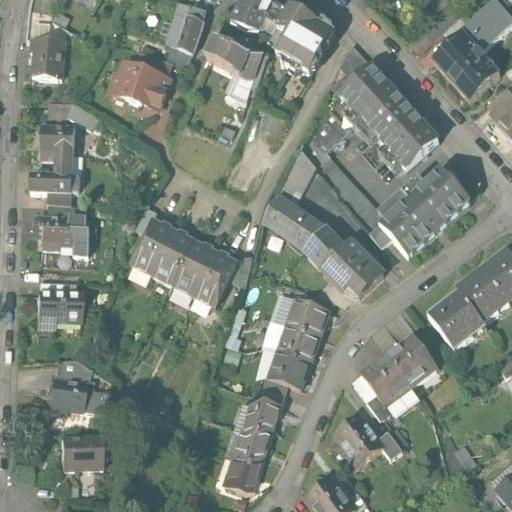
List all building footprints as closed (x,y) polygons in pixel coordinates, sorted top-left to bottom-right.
[(36,0),(36,4),(56,8),(61,9),(63,0),(36,0)] [(108,0),(108,1),(104,9),(109,12),(121,9),(125,0),(108,0)] [(431,0),(418,27),(442,38),(458,24),(463,29),(476,0),(431,0)] [(56,8),(36,4),(32,21),(52,25),(56,8)] [(234,36),(278,59),(292,34),(248,9),(234,36)] [(511,14),(499,26),(507,35),(511,30),(511,14)] [(170,50),(167,59),(175,62),(194,69),(195,69),(205,38),(204,38),(190,32),(193,23),(181,19),(173,41),(170,50)] [(52,25),(32,21),(29,52),(34,53),(51,54),(54,25),(52,25)] [(207,27),(193,23),(190,32),(204,38),(207,27)] [(437,66),(448,57),(464,42),(470,37),(463,29),(458,24),(442,38),(425,53),(437,66)] [(465,57),(466,58),(485,79),(511,53),(511,40),(507,35),(499,26),(472,51),(465,57)] [(66,30),(61,27),(56,36),(61,39),(66,30)] [(338,56),(295,29),(292,34),(278,59),(273,68),(280,73),(282,78),(287,81),(288,86),(286,88),(301,97),(308,95),(314,98),(326,77),(325,76),(329,69),(330,70),(338,56)] [(465,57),(472,51),(464,42),(448,57),(457,67),(466,58),(465,57)] [(91,46),(85,43),(81,51),(87,54),(91,46)] [(35,91),(64,93),(67,55),(51,54),(34,53),(33,66),(37,66),(35,91)] [(259,99),(268,80),(217,54),(208,70),(209,72),(236,87),(235,88),(241,90),(259,99)] [(475,127),(504,100),(485,79),(466,58),(457,67),(437,85),(475,127)] [(194,69),(175,62),(169,77),(171,78),(188,84),(194,69)] [(139,83),(166,93),(171,78),(169,77),(144,68),(139,83)] [(375,90),(356,68),(349,75),(343,90),(351,98),(337,111),(340,114),(336,118),(339,122),(330,130),(332,132),(306,175),(319,191),(333,179),(329,174),(364,142),(343,118),(375,90)] [(118,91),(113,106),(131,112),(129,116),(144,121),(146,117),(163,123),(168,108),(164,106),(168,94),(166,93),(139,83),(128,79),(123,92),(118,91)] [(273,83),(268,80),(259,99),(254,109),(260,112),(273,83)] [(259,99),(241,90),(231,109),(250,118),(254,109),(259,99)] [(364,142),(377,157),(408,128),(375,90),(343,118),(364,142)] [(490,129),(498,137),(511,125),(511,117),(508,112),(490,129)] [(56,119),(53,133),(102,142),(105,128),(56,119)] [(511,125),(498,137),(495,140),(511,158),(511,125)] [(442,165),(408,128),(377,157),(410,193),(442,165)] [(75,210),(75,209),(80,209),(83,207),(83,197),(81,195),(75,194),(78,144),(45,142),(44,174),(59,175),(58,193),(34,192),(33,208),(51,209),(75,210)] [(239,148),(228,143),(223,151),(235,156),(239,148)] [(282,224),(298,233),(319,192),(305,177),(279,222),(282,224)] [(390,243),(340,186),(325,198),(373,258),(383,249),(390,243)] [(422,214),(441,198),(434,190),(415,207),(422,214)] [(390,243),(383,249),(396,264),(412,281),(473,226),(444,194),(441,198),(422,214),(390,243)] [(75,210),(51,209),(50,221),(51,221),(74,222),(75,210)] [(51,221),(51,234),(87,235),(87,223),(74,222),(51,221)] [(309,277),(330,254),(314,244),(298,233),(282,224),(267,246),(298,267),(309,277)] [(149,253),(156,239),(161,230),(150,225),(138,247),(149,253)] [(51,234),(41,233),(39,265),(57,266),(57,262),(70,263),(70,273),(91,274),(92,248),(86,248),(86,244),(89,245),(89,236),(87,235),(51,234)] [(149,253),(134,283),(155,293),(177,250),(156,239),(149,253)] [(360,319),(364,324),(388,300),(355,267),(350,272),(338,259),(343,255),(337,248),(332,253),(331,252),(330,254),(309,277),(335,305),(348,318),(354,313),(360,319)] [(396,264),(383,249),(373,258),(386,273),(396,264)] [(176,304),(198,260),(177,250),(155,293),(176,304)] [(198,260),(176,304),(197,314),(219,271),(198,260)] [(239,281),(219,271),(197,314),(218,325),(232,297),(240,282),(239,281)] [(244,271),(239,281),(240,282),(232,297),(247,304),(256,277),(244,271)] [(486,348),(511,328),(511,276),(510,274),(460,312),(463,316),(486,348)] [(37,300),(37,312),(62,313),(63,302),(37,300)] [(348,318),(335,305),(322,321),(336,326),(348,331),(360,319),(354,313),(348,318)] [(52,341),(79,341),(79,337),(80,314),(80,313),(62,313),(37,312),(36,312),(35,347),(52,347),(52,341)] [(80,314),(79,337),(91,315),(80,314)] [(489,351),(486,348),(463,316),(432,339),(458,374),(489,351)] [(336,326),(322,321),(313,318),(309,330),(332,338),(336,326)] [(287,323),(278,349),(292,354),(292,353),(301,328),(287,323)] [(301,328),(292,353),(323,364),(333,338),(332,338),(309,330),(301,327),(301,328)] [(242,342),(235,340),(228,362),(240,365),(243,355),(239,353),(242,342)] [(283,378),(292,354),(278,349),(274,347),(266,372),(269,373),(283,378)] [(315,389),(323,364),(292,353),(292,354),(283,378),(315,389)] [(391,380),(414,413),(440,394),(417,362),(404,371),(404,370),(391,380)] [(244,369),(230,364),(226,376),(240,381),(244,369)] [(283,378),(269,373),(260,400),(270,403),(274,405),(283,378)] [(283,378),(274,405),(293,411),(305,415),(315,389),(283,378)] [(59,380),(58,401),(83,406),(88,389),(72,379),(59,380)] [(414,413),(391,380),(377,389),(378,390),(365,400),(368,404),(380,421),(389,432),(390,431),(414,413)] [(63,430),(106,434),(108,416),(82,414),(83,406),(58,401),(51,401),(46,434),(62,437),(63,430)] [(147,406),(141,403),(136,411),(141,415),(147,406)] [(293,411),(274,405),(270,403),(267,414),(289,422),(293,411)] [(380,421),(368,404),(359,411),(385,446),(389,443),(395,439),(390,431),(389,432),(380,421)] [(390,431),(395,439),(401,446),(426,429),(414,413),(390,431)] [(245,449),(254,423),(245,419),(236,446),(245,449)] [(254,423),(245,449),(276,460),(286,434),(254,423)] [(382,465),(364,441),(338,460),(362,492),(387,474),(388,473),(382,465)] [(397,454),(389,443),(385,446),(393,457),(404,472),(411,468),(400,452),(397,454)] [(245,449),(236,446),(227,470),(237,474),(245,449)] [(276,460),(245,449),(237,474),(268,485),(276,460)] [(382,465),(388,473),(387,474),(394,485),(406,476),(404,472),(393,457),(382,465)] [(59,491),(99,490),(98,458),(58,460),(59,491)] [(467,470),(447,480),(453,499),(477,485),(467,470)] [(268,485),(237,474),(227,501),(258,511),(268,485)] [(511,511),(511,503),(502,511),(511,511)]
